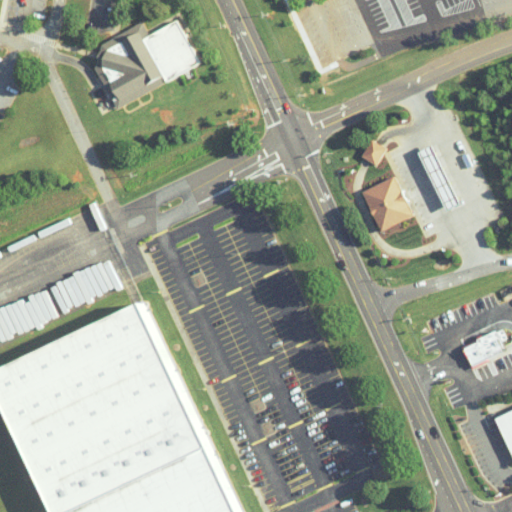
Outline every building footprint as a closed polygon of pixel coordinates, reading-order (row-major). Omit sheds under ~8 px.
[(143,21),(102,43),(96,67),(118,108),(203,61),(179,17),(150,33),(143,21)] [(374,138),(363,155),(378,164),(388,147),(374,138)] [(421,149),(449,208),(462,202),(433,143),(421,149)] [(364,190),(382,230),(414,215),(396,175),(364,190)] [(241,511),(143,301),(0,368),(0,389),(57,511),(241,511)] [(508,349),(474,365),(465,347),(480,340),(479,338),(503,327),(508,338),(504,340),(508,349)] [(511,410),(498,417),(511,448),(511,410)]
